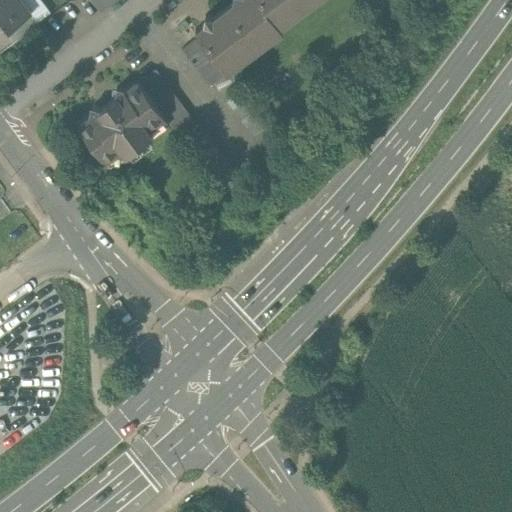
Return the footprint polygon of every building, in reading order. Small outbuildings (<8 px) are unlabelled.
[(0,0),(0,10),(14,0),(0,0)] [(22,0),(14,0),(0,10),(0,36),(25,17),(32,12),(22,0)] [(233,0),(233,2),(214,16),(205,15),(204,24),(195,30),(206,45),(227,72),(230,70),(241,61),(237,57),(252,46),(255,51),(273,38),(269,33),(277,27),(281,32),(283,30),(280,27),(293,17),(290,12),(304,2),(307,6),(316,0),(233,0)] [(32,12),(25,17),(32,27),(39,22),(32,12)] [(278,134),(230,70),(227,72),(206,45),(188,58),(209,85),(212,83),(260,147),(278,134)] [(197,124),(156,69),(138,82),(165,118),(179,137),(181,136),(197,124)] [(125,90),(117,89),(116,97),(99,109),(91,108),(90,117),(78,126),(105,163),(122,151),(125,156),(153,135),(149,130),(165,118),(138,82),(138,81),(125,90)] [(240,178),(199,123),(197,124),(181,136),(222,191),(240,178)]
